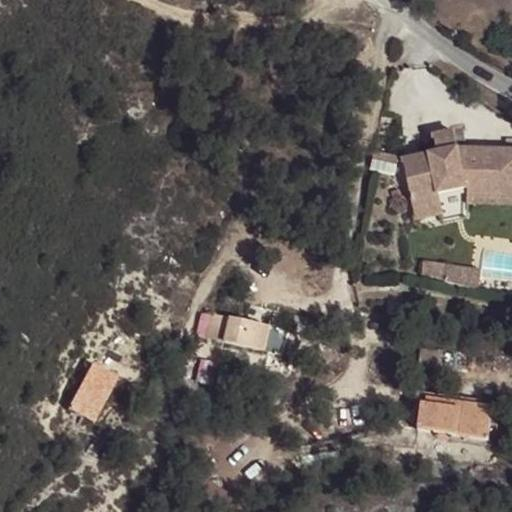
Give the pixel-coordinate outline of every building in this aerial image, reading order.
[(511,151),(457,150),(453,131),(434,136),(437,153),(403,161),(415,220),(443,214),(439,194),(467,188),(467,196),(511,197),(511,151)] [(372,154),(369,171),(395,176),(399,159),(372,154)] [(401,200),(399,190),(391,191),(394,202),(401,200)] [(511,197),(467,196),(467,205),(511,206),(511,197)] [(423,260),(421,276),(478,283),(480,268),(423,260)] [(402,306),(387,303),(385,313),(400,316),(402,306)] [(224,343),(229,319),(212,315),(206,339),(224,343)] [(269,328),(229,319),(224,343),(262,352),(269,328)] [(92,422),(116,377),(91,364),(68,409),(92,422)] [(500,404),(418,393),(416,407),(421,408),(418,430),(488,440),(491,417),(498,418),(500,404)]
